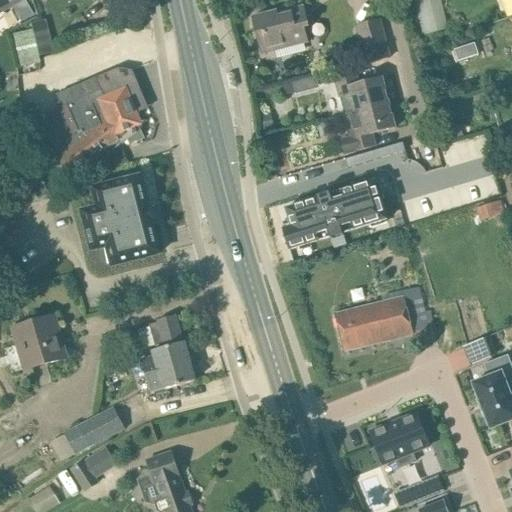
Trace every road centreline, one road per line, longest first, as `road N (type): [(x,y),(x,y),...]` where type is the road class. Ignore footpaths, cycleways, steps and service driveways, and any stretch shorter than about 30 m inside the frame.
road 1 (primary): [(294,421),(235,230),(182,0)]
road 2 (residential): [(316,413),(437,371),(496,511)]
road 3 (residential): [(424,133),(387,0)]
